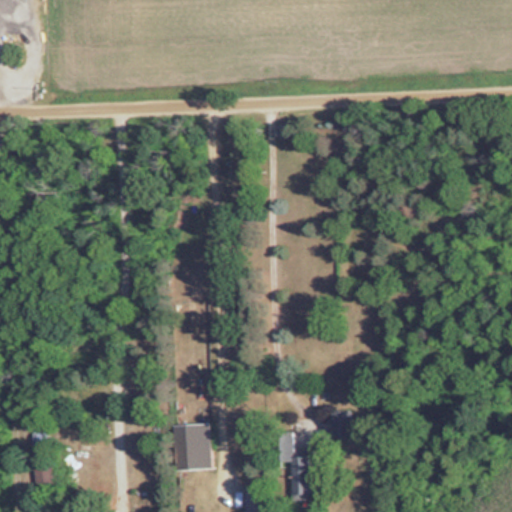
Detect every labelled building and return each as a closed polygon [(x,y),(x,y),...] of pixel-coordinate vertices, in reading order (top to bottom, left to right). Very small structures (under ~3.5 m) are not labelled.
[(352,436),(352,409),(333,409),(333,436),(352,436)] [(179,469),(214,469),(213,422),(178,422),(179,469)] [(279,461),(294,461),(295,500),(317,499),(316,450),(295,450),(295,430),(279,430),(279,461)] [(49,432),(34,432),(34,444),(49,444),(49,432)] [(248,485),(248,511),(269,511),(270,485),(248,485)]
